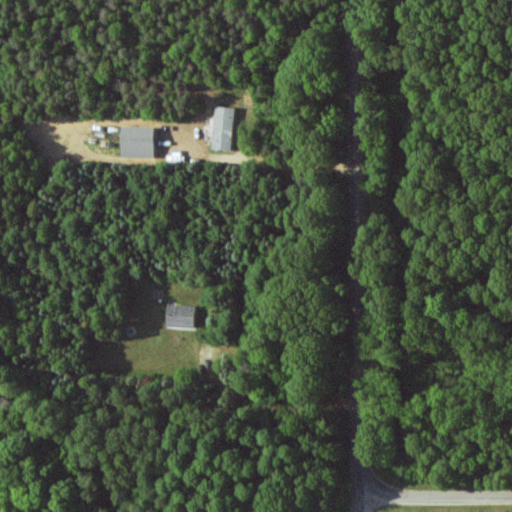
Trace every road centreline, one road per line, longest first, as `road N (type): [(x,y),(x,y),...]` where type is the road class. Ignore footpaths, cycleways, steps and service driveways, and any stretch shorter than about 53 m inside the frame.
road 1 (residential): [(360,511),(357,0)]
road 2 (residential): [(360,494),(511,498)]
